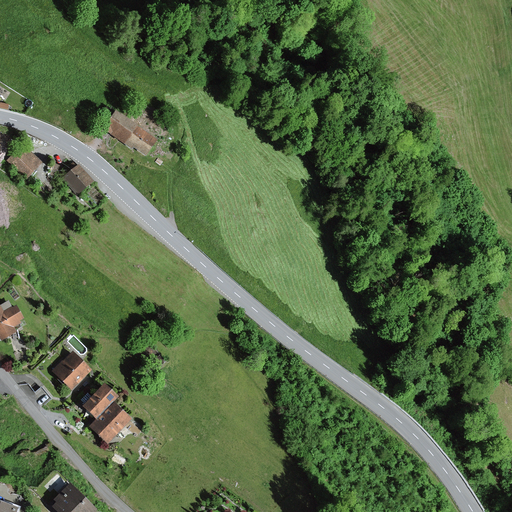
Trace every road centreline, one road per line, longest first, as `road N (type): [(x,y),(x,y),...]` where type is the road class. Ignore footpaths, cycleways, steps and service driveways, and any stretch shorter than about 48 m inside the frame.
road 1 (secondary): [(0,116),(62,140),(107,173),(237,295),(399,421),(473,511)]
road 2 (residential): [(0,369),(129,511)]
